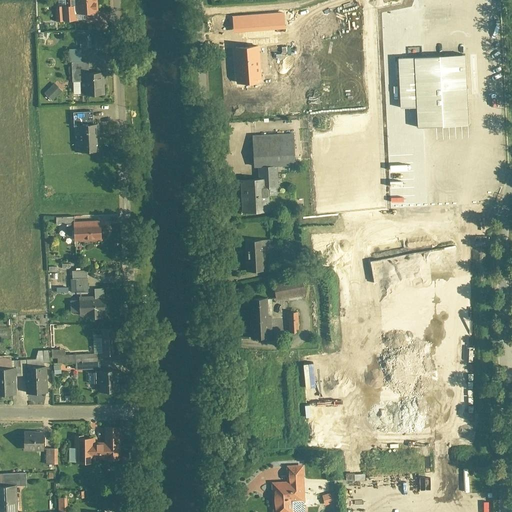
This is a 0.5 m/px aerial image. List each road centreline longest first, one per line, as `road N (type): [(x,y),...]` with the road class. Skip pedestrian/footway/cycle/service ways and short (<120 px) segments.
road 1 (residential): [(196,0),(207,78),(225,511)]
road 2 (residential): [(138,413),(114,0)]
road 3 (residential): [(509,511),(503,248),(511,205)]
road 4 (residential): [(0,410),(138,413)]
